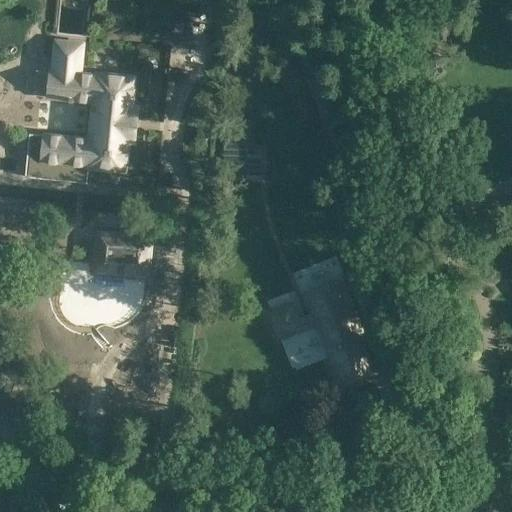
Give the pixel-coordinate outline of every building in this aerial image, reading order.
[(44,135),(42,159),(41,159),(40,178),(87,182),(88,166),(124,169),(133,77),(97,74),(97,75),(79,73),(82,43),(56,40),(53,71),(51,71),(48,96),(69,98),(69,100),(73,101),(73,98),(94,100),(90,139),(44,135)] [(193,136),(195,124),(185,123),(183,135),(193,136)] [(245,176),(245,150),(226,151),(226,210),(240,210),(240,176),(245,176)] [(154,234),(95,229),(90,273),(149,278),(154,234)] [(355,334),(361,332),(339,278),(305,292),(314,315),(295,322),(289,304),(266,313),(277,339),(299,330),(296,323),(315,316),(342,384),(370,373),(355,334)]
